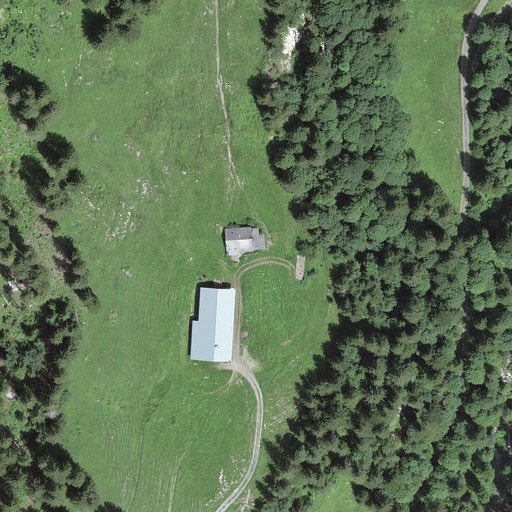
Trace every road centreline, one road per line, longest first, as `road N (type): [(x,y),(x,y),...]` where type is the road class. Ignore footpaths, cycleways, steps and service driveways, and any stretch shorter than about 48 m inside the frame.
road 1 (track): [(480,0),(465,83),(475,355),(471,382),(406,511)]
road 2 (track): [(215,511),(241,476),(254,436),(255,388),(233,342)]
